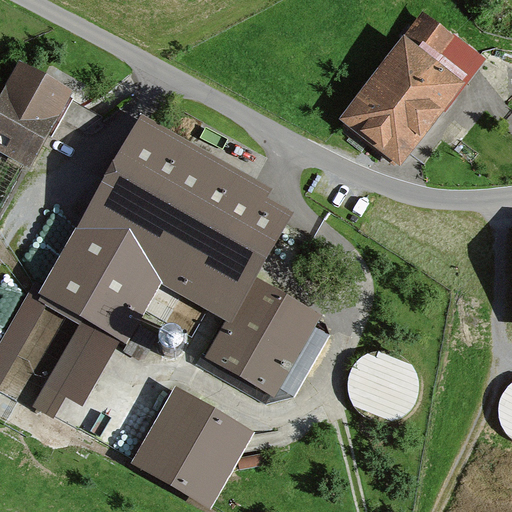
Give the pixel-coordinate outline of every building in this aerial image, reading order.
[(342,125),(395,162),(475,63),(420,22),(342,125)] [(67,94),(13,65),(0,89),(0,151),(28,167),(67,94)] [(141,122),(47,290),(35,284),(0,346),(0,391),(48,306),(81,325),(33,412),(54,423),(65,403),(83,413),(120,347),(128,351),(162,291),(226,327),(206,363),(276,402),(322,319),(260,284),(295,222),(265,205),(272,194),(141,122)] [(405,423),(423,370),(364,350),(346,403),(405,423)] [(212,511),(255,438),(176,393),(132,470),(205,511),(212,511)]
